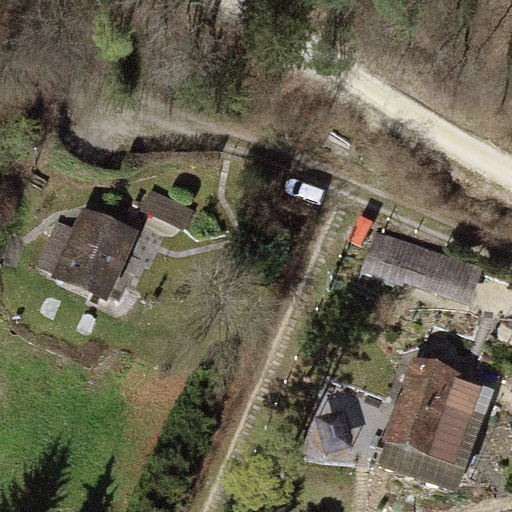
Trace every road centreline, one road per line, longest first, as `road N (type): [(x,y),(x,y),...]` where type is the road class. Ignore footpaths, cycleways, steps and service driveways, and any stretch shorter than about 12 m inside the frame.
road 1 (track): [(511,258),(142,104),(0,63)]
road 2 (track): [(511,168),(390,103),(238,0)]
